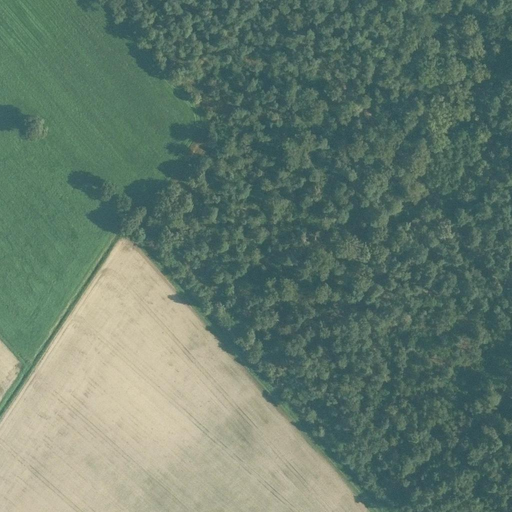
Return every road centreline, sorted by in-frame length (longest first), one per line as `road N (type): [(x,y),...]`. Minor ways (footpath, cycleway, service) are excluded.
road 1 (track): [(511,290),(279,0)]
road 2 (track): [(511,153),(269,368)]
road 3 (track): [(415,511),(468,429),(511,397)]
